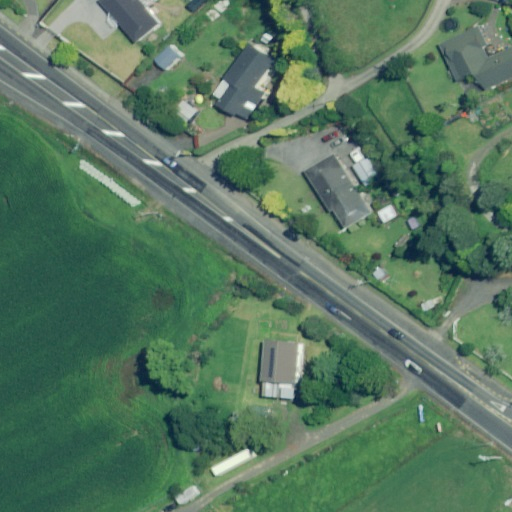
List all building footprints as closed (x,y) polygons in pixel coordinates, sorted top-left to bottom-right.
[(153,0),(152,0),(102,0),(101,2),(139,43),(160,24),(145,8),(153,0)] [(211,1),(197,14),(204,22),(218,9),(211,1)] [(511,78),(511,43),(497,51),(499,54),(491,58),(486,48),(490,46),(480,26),(442,45),(453,66),(450,68),(458,83),(480,72),(489,90),(511,78)] [(271,59),(245,44),(214,96),(224,102),(221,106),(245,121),(262,93),(253,88),(271,59)] [(180,56),(169,46),(159,58),(170,67),(180,56)] [(371,214),(330,155),(305,172),(346,231),(371,214)] [(304,343),(269,341),(266,397),(301,399),(304,343)]
